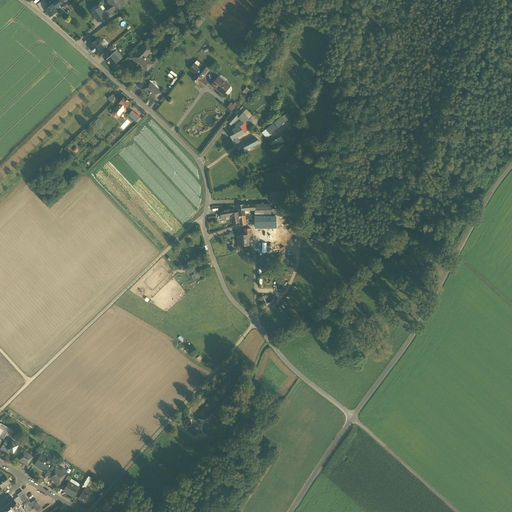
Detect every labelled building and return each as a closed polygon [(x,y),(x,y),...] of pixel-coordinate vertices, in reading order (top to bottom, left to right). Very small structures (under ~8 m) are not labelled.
[(118,0),(108,0),(113,7),(116,11),(123,6),(118,0)] [(54,8),(52,5),(46,9),(50,16),(57,12),(54,8)] [(92,12),(91,12),(98,22),(106,17),(104,13),(100,7),(98,8),(92,12)] [(92,43),(89,39),(84,42),(88,47),(89,46),(92,43)] [(104,48),(97,40),(92,43),(89,46),(92,49),(91,49),(93,52),(94,51),(96,54),(104,48)] [(146,44),(139,52),(138,51),(131,59),(137,65),(139,62),(148,70),(151,66),(152,65),(152,64),(145,58),(152,50),(146,44)] [(115,49),(112,47),(106,52),(109,55),(115,49)] [(116,51),(106,60),(113,67),(122,58),(116,51)] [(158,58),(152,64),(152,65),(151,66),(154,68),(161,61),(158,58)] [(203,65),(200,68),(194,63),(189,70),(195,74),(192,79),(198,84),(202,79),(209,70),(203,65)] [(218,77),(212,86),(223,95),(225,93),(230,86),(218,77)] [(207,83),(202,79),(198,84),(203,88),(207,83)] [(143,80),(137,86),(147,95),(148,94),(143,89),(141,88),(143,86),(145,87),(148,84),(143,80)] [(145,87),(143,89),(148,94),(155,100),(161,93),(150,82),(148,84),(145,87)] [(112,94),(107,99),(111,103),(116,98),(112,94)] [(124,98),(114,112),(119,116),(129,103),(124,98)] [(232,103),(230,102),(226,106),(232,110),(237,104),(234,101),(232,103)] [(137,116),(132,111),(128,116),(134,120),(137,116)] [(236,114),(228,122),(231,124),(238,117),(239,118),(239,117),(236,114)] [(278,120),(267,129),(269,132),(280,123),(278,120)] [(237,128),(232,130),(236,136),(243,133),(240,127),(240,126),(237,128)] [(239,142),(237,137),(236,137),(236,136),(232,130),(228,132),(233,141),(235,144),(239,142)] [(271,148),(284,142),(281,136),(268,142),(271,148)] [(253,139),(237,148),(240,153),(256,144),(255,142),(253,139)] [(271,204),(255,205),(255,210),(255,216),(256,216),(274,216),(274,209),(271,210),(271,204)] [(235,213),(234,209),(231,209),(231,215),(232,223),(239,222),(238,216),(238,212),(235,213)] [(271,217),(256,217),(255,217),(255,227),(267,227),(271,227),(271,217)] [(277,253),(276,217),(271,217),(271,227),(267,227),(268,243),(257,243),(257,253),(277,253)] [(244,235),(238,235),(238,246),(249,246),(249,239),(245,239),(244,235)] [(203,276),(199,265),(193,266),(196,272),(193,273),(195,279),(203,276)] [(187,419),(185,421),(185,422),(185,423),(185,425),(186,426),(186,427),(188,427),(190,427),(191,427),(192,426),(193,424),(194,422),(193,421),(192,419),(190,419),(188,419),(187,419)] [(10,429),(1,424),(0,425),(0,429),(3,431),(7,433),(10,429)] [(18,445),(7,439),(0,450),(6,454),(8,450),(13,453),(18,445)] [(32,457),(24,452),(19,461),(27,466),(32,457)] [(41,455),(39,458),(38,459),(34,465),(40,469),(41,468),(45,471),(48,465),(49,466),(52,462),(41,455)] [(65,474),(55,468),(49,478),(59,484),(65,474)] [(5,475),(0,478),(0,485),(2,489),(10,483),(5,475)] [(68,475),(62,485),(66,487),(69,482),(72,478),(68,475)] [(69,482),(66,487),(63,491),(73,497),(78,488),(69,482)] [(85,488),(78,499),(84,503),(91,492),(85,488)] [(14,500),(9,504),(15,511),(20,508),(14,500)] [(101,507),(106,511),(108,511),(113,507),(107,502),(101,507)]
